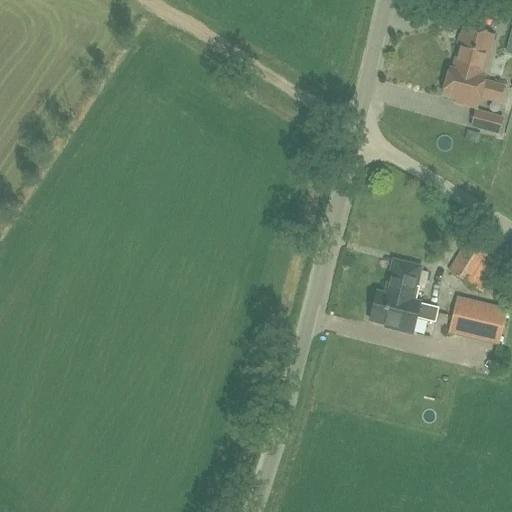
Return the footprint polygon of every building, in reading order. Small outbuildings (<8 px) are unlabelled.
[(481,80),(492,38),(465,30),(464,34),(460,37),(458,45),(460,49),(453,72),(450,71),(447,83),(444,85),(442,91),(444,94),(444,97),(457,100),(456,103),(477,109),(480,98),(499,104),(504,88),(484,83),(484,80),(481,80)] [(503,120),(476,113),(471,128),(498,135),(503,120)] [(507,256),(473,235),(450,273),(483,295),(507,256)] [(373,319),(372,322),(388,326),(387,328),(414,335),(418,319),(437,324),(440,309),(421,305),(421,304),(417,303),(421,289),(418,288),(422,268),(395,262),(387,296),(378,294),(375,306),(372,308),(370,316),(373,319)] [(508,313),(459,301),(452,332),(500,344),(508,313)]
